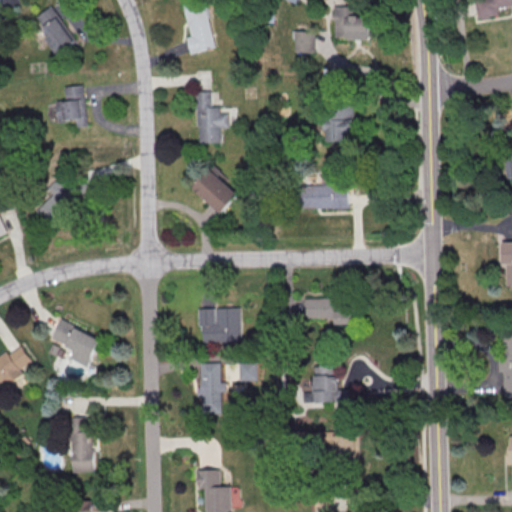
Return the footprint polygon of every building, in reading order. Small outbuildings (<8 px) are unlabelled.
[(216,48),(206,0),(199,0),(185,3),(192,35),(188,36),(191,53),(216,48)] [(511,0),(511,5),(499,8),(500,15),(480,18),(477,0),(511,0)] [(47,37),(58,54),(77,41),(53,6),(38,16),(51,35),(47,37)] [(337,38),(371,37),(371,15),(356,16),(356,6),(336,6),(337,38)] [(315,52),(315,30),(295,30),(295,51),(315,52)] [(66,100),(56,100),(58,121),(76,119),(77,127),(88,126),(84,84),(64,86),(66,100)] [(222,142),(222,127),(229,127),(229,113),(221,113),(221,105),(211,105),(211,91),(197,91),(198,142),(222,142)] [(353,140),(353,107),(325,107),(326,140),(353,140)] [(237,195),(209,168),(192,186),(220,213),(237,195)] [(51,194),(37,210),(51,223),(78,195),(58,176),(46,189),(51,194)] [(349,206),(348,183),(305,185),(306,208),(349,206)] [(511,240),(503,241),(503,264),(506,264),(507,285),(511,284),(511,240)] [(354,324),(354,298),(306,298),(306,317),(336,317),(336,324),(354,324)] [(198,309),(241,307),(242,342),(203,343),(203,326),(199,326),(198,309)] [(62,320),(102,340),(88,367),(70,359),(74,350),(53,339),(62,320)] [(505,396),(511,395),(511,331),(503,331),(503,357),(499,357),(499,371),(504,371),(505,396)] [(33,360),(22,345),(9,353),(8,351),(0,356),(0,387),(23,372),(20,368),(33,360)] [(258,379),(258,361),(240,362),(240,380),(258,379)] [(201,363),(222,363),(223,413),(202,413),(201,363)] [(340,401),(340,405),(350,406),(350,389),(338,389),(338,365),(315,364),(314,392),(305,392),(305,401),(340,401)] [(93,470),(91,416),(70,417),(70,426),(71,426),(72,471),(93,470)] [(361,431),(326,432),(326,441),(335,441),(336,456),(361,455),(361,431)] [(205,511),(205,489),(200,489),(199,471),(220,471),(221,489),(232,488),(232,511),(205,511)] [(72,511),(95,511),(95,510),(98,510),(98,500),(73,500),(72,511)]
